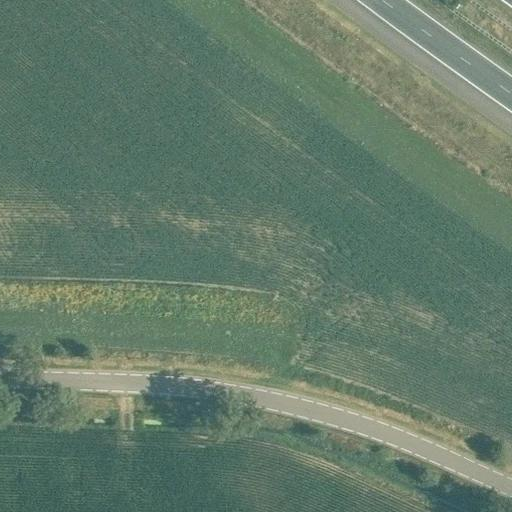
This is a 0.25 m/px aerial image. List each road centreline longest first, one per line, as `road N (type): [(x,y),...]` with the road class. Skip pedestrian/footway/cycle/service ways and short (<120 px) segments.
road 1 (tertiary): [(511,488),(411,443),(293,406),(138,384),(0,379)]
road 2 (motorway): [(383,0),(511,93)]
